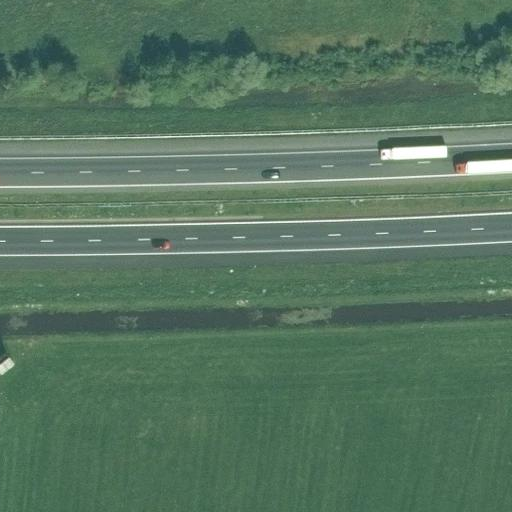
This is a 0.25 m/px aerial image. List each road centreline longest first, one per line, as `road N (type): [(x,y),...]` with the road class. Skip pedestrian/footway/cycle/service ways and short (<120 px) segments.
road 1 (motorway): [(511,155),(0,172)]
road 2 (motorway): [(0,244),(511,228)]
